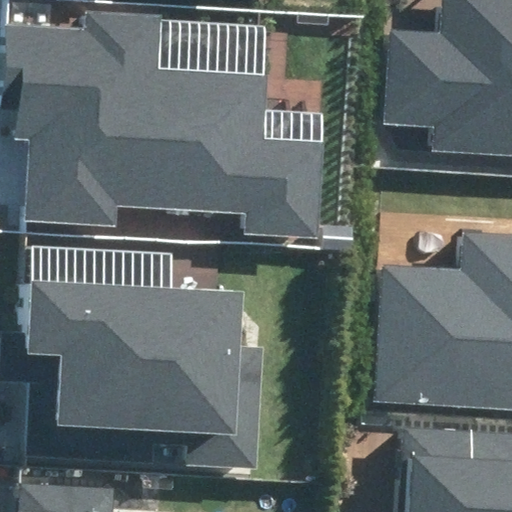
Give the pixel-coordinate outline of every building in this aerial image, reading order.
[(511,0),(443,0),(442,32),(390,29),(384,119),(438,123),(436,149),(511,153),(511,0)] [(27,221),(115,225),(116,207),(247,214),(246,235),(319,239),(325,142),(262,139),(266,72),(160,66),(163,15),(86,11),(86,27),(5,23),(1,106),(18,107),(17,138),(31,139),(27,221)] [(376,402),(511,410),(511,235),(465,233),(463,269),(383,264),(376,402)] [(0,383),(30,385),(25,456),(151,464),(153,445),(185,448),(184,463),(254,468),(263,349),(240,348),(244,290),(31,275),(27,333),(3,332),(0,379),(0,383)] [(511,511),(511,433),(402,429),(398,511),(511,511)] [(17,511),(113,511),(114,486),(19,483),(17,511)]
